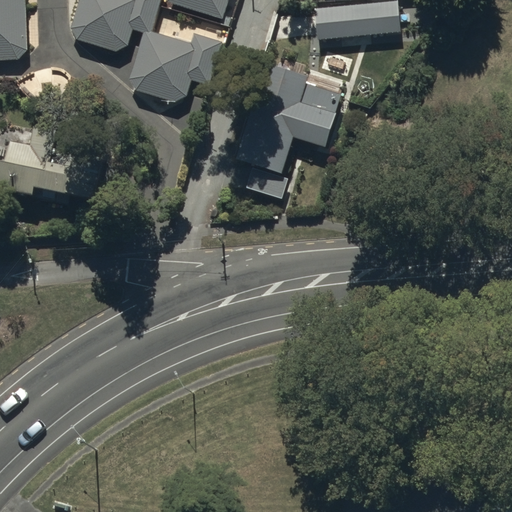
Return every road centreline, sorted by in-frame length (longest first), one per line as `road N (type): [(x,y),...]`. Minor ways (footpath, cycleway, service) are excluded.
road 1 (secondary): [(0,431),(117,345),(250,291)]
road 2 (secondary): [(250,291),(354,273),(511,264)]
road 3 (residential): [(0,280),(122,269),(250,291)]
